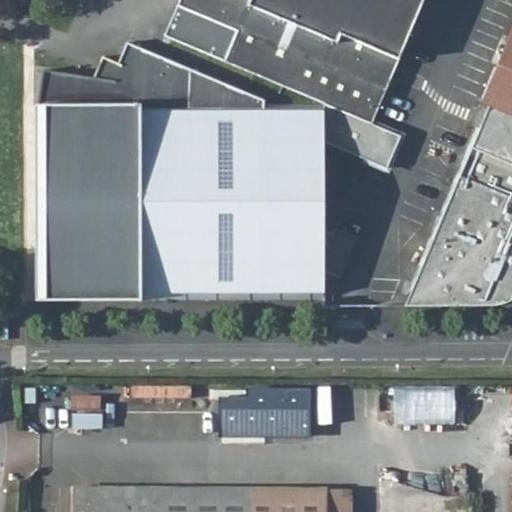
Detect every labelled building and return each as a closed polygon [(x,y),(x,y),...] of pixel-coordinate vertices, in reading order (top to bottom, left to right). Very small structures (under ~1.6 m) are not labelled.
[(184,0),(169,39),(327,104),(375,125),(428,0),(184,0)] [(511,39),(398,304),(487,304),(505,298),(511,294),(511,39)] [(137,169),(137,102),(265,103),(264,98),(127,45),(120,64),(103,56),(94,78),(42,70),(37,103),(37,300),(137,301),(137,251),(109,250),(109,232),(110,169),(137,169)] [(265,103),(137,102),(137,169),(110,169),(109,232),(109,250),(137,251),(137,301),(320,301),(319,305),(326,306),(327,266),(326,257),(326,220),(327,141),(327,104),(265,103)] [(375,125),(327,104),(327,141),(388,168),(402,138),(375,125)] [(335,225),(326,220),(326,257),(343,266),(358,235),(335,225)] [(397,385),(395,422),(457,424),(459,388),(397,385)] [(66,404),(65,422),(93,424),(93,405),(66,404)] [(211,441),(212,410),(130,408),(129,440),(211,441)] [(316,511),(317,485),(62,482),(63,511),(62,511),(316,511)] [(346,511),(347,485),(317,485),(316,511),(346,511)]
